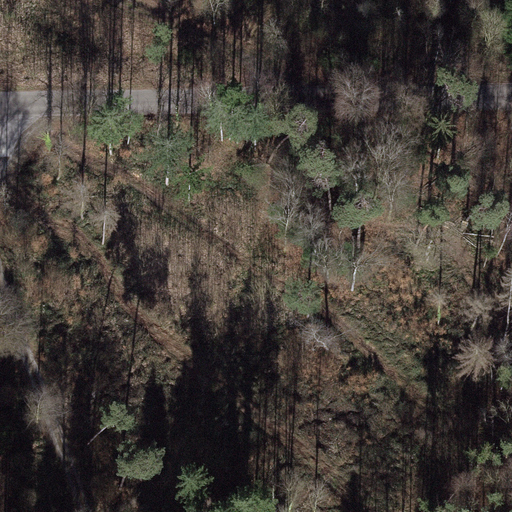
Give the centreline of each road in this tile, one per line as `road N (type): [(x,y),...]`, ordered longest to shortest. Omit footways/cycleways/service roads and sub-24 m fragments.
road 1 (tertiary): [(0,104),(511,97)]
road 2 (track): [(87,511),(0,272)]
road 3 (track): [(309,98),(126,0)]
